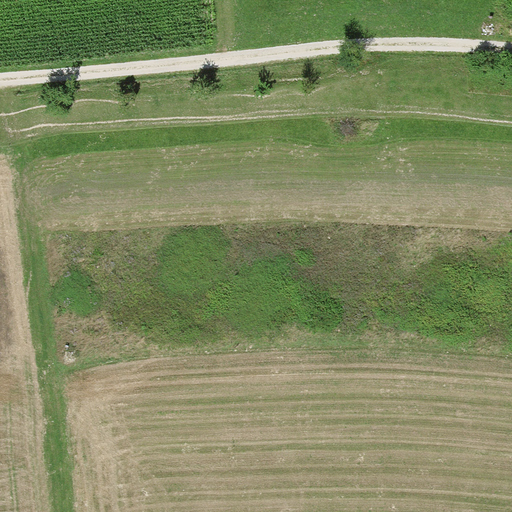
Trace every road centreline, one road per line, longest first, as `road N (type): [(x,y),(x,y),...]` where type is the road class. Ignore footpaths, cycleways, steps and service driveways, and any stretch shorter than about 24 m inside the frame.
road 1 (track): [(511,51),(314,51),(0,81)]
road 2 (track): [(0,99),(16,149),(61,511)]
